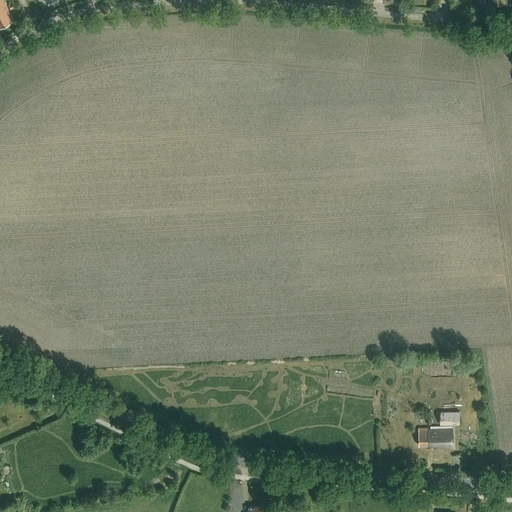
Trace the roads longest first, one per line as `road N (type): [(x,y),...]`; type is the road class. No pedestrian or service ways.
road 1 (tertiary): [(0,352),(241,462),(511,483)]
road 2 (unclassified): [(0,48),(84,11),(190,1),(455,20)]
